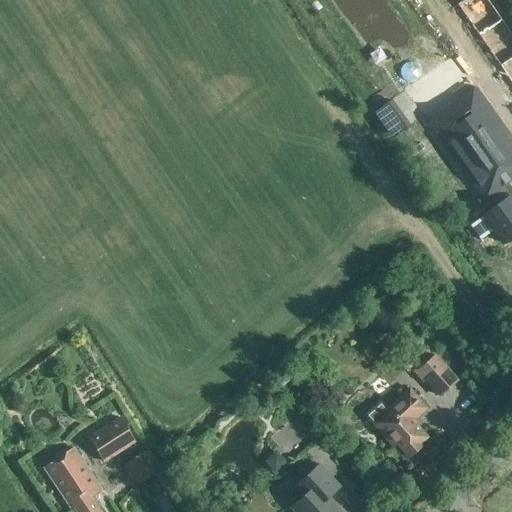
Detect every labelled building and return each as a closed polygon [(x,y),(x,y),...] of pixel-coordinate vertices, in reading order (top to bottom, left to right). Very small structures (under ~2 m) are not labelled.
[(511,35),(487,0),(462,0),(456,4),(511,85),(511,35)] [(401,113),(416,99),(406,87),(390,101),(401,113)] [(511,138),(475,87),(426,122),(480,198),(483,202),(490,211),(483,215),(504,244),(511,237),(511,202),(508,197),(505,200),(498,191),(511,181),(511,138)] [(390,101),(377,110),(395,136),(408,127),(390,101)] [(460,201),(466,196),(462,190),(455,195),(460,201)] [(457,302),(447,311),(452,317),(462,308),(457,302)] [(413,362),(404,352),(395,361),(404,371),(413,362)] [(414,372),(437,398),(455,381),(433,355),(414,372)] [(410,389),(387,409),(379,400),(364,416),(392,447),(395,444),(408,458),(421,445),(420,444),(427,438),(413,421),(427,409),(410,389)] [(134,443),(119,418),(88,438),(103,463),(134,443)] [(73,449),(43,469),(70,510),(73,507),(76,511),(99,511),(89,497),(100,489),(73,449)] [(120,465),(134,486),(159,470),(145,449),(120,465)] [(339,487),(319,465),(296,485),(305,495),(292,507),(296,511),(337,511),(326,499),(339,487)] [(154,475),(165,494),(171,490),(160,471),(154,475)]
